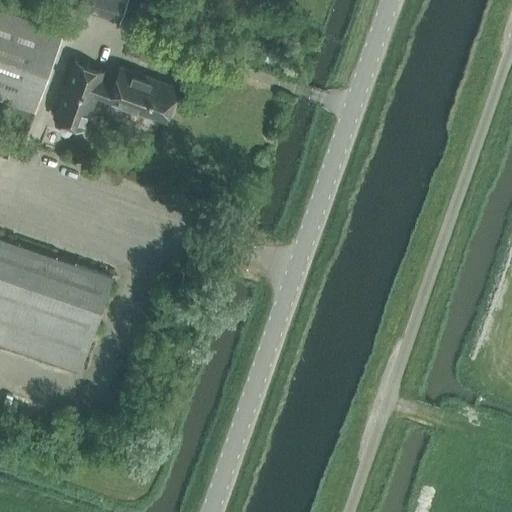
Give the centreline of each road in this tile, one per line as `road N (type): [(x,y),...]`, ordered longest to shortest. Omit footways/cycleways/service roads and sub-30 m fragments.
road 1 (tertiary): [(214,511),(391,0)]
road 2 (unclassified): [(349,511),(511,46)]
